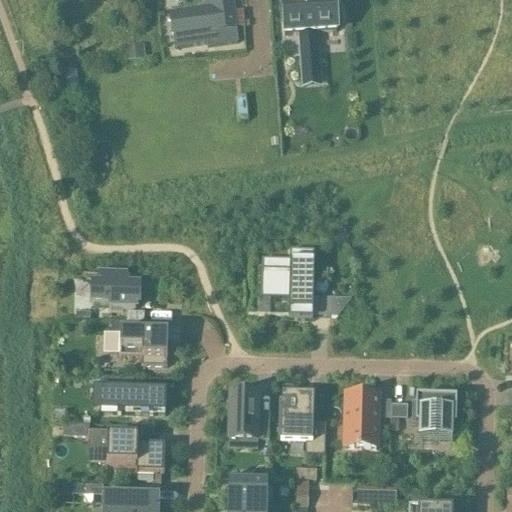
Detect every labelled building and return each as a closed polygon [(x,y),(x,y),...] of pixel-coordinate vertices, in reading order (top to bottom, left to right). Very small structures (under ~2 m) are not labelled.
[(112,0),(75,0),(78,21),(90,20),(92,36),(135,31),(137,43),(153,41),(148,2),(113,6),(112,0)] [(215,32),(236,29),(232,0),(210,0),(212,9),(170,15),(173,36),(215,30),(215,32)] [(319,70),(317,34),(337,33),(335,2),(282,6),(284,37),(299,36),(302,71),(302,72),(319,70)] [(143,48),(125,50),(126,62),(145,60),(143,48)] [(262,261),(261,301),(289,301),(288,321),(312,322),(314,252),(290,252),(290,262),(262,261)] [(136,311),(135,307),(139,307),(139,288),(129,288),(128,279),(100,278),(104,287),(92,286),(92,305),(108,306),(108,309),(136,311)] [(332,300),(331,319),(334,319),(337,319),(352,300),(332,300)] [(126,315),(126,324),(144,325),(144,315),(126,315)] [(112,324),(112,335),(120,336),(119,359),(141,360),(141,368),(167,369),(168,337),(142,336),(142,325),(112,324)] [(166,417),(166,393),(101,391),(100,415),(166,417)] [(258,399),(230,398),(229,442),(269,443),(269,425),(257,424),(258,399)] [(377,400),(346,399),(345,450),(376,451),(377,400)] [(411,427),(419,427),(418,442),(452,443),(452,428),(456,428),(456,400),(416,400),(416,404),(412,404),(411,427)] [(305,458),(325,458),(325,426),(312,425),(313,402),(279,401),(278,440),(306,440),(305,458)] [(391,418),(407,419),(407,408),(391,408),(391,418)] [(57,431),(56,441),(62,442),(81,444),(82,432),(63,431),(57,431)] [(92,433),(91,442),(106,442),(107,434),(92,433)] [(138,448),(138,440),(132,440),(132,434),(107,433),(106,467),(135,468),(136,468),(137,448),(138,448)] [(164,477),(165,449),(138,448),(137,448),(136,468),(135,468),(135,476),(164,477)] [(253,475),(252,480),(266,481),(266,469),(259,469),(253,475)] [(296,471),(296,482),(306,482),(306,472),(296,471)] [(227,508),(267,509),(268,488),(228,487),(227,508)] [(84,489),(84,498),(103,499),(103,489),(84,489)] [(376,507),(396,507),(396,495),(377,495),(376,507)] [(308,497),(298,497),(298,509),(308,509),(308,497)] [(158,511),(159,501),(109,500),(109,511),(158,511)]
